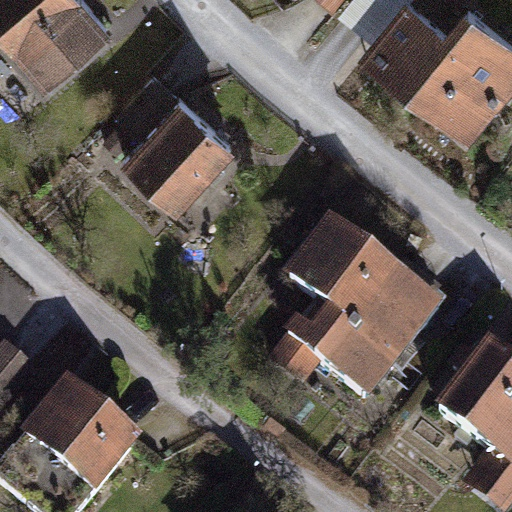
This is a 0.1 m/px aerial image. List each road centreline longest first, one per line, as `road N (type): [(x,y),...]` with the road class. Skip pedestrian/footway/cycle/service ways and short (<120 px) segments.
road 1 (residential): [(0,228),(343,511)]
road 2 (residential): [(511,261),(197,0)]
